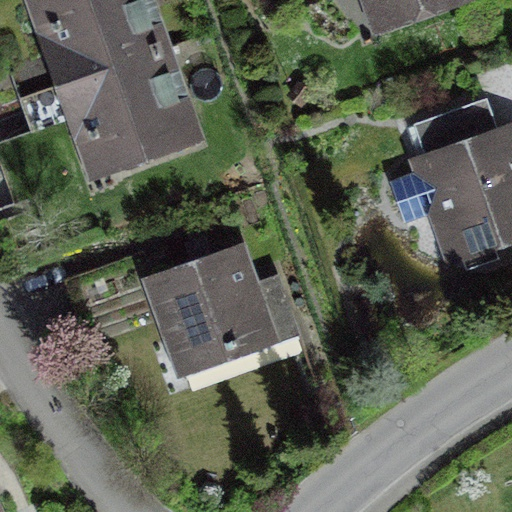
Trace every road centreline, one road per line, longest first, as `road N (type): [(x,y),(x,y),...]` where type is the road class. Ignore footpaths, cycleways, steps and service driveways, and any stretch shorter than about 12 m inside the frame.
road 1 (residential): [(511,368),(459,396),(318,511)]
road 2 (residential): [(0,347),(114,511)]
